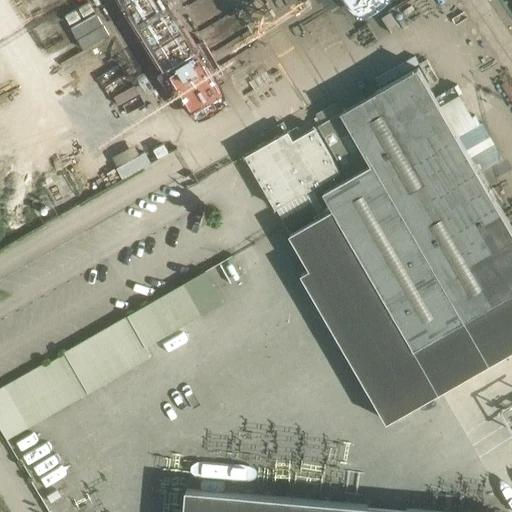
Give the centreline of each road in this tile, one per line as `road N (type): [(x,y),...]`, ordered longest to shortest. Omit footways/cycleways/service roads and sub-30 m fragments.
road 1 (unknown): [(0,1),(87,107),(120,122),(233,132)]
road 2 (unclassified): [(0,266),(183,161)]
